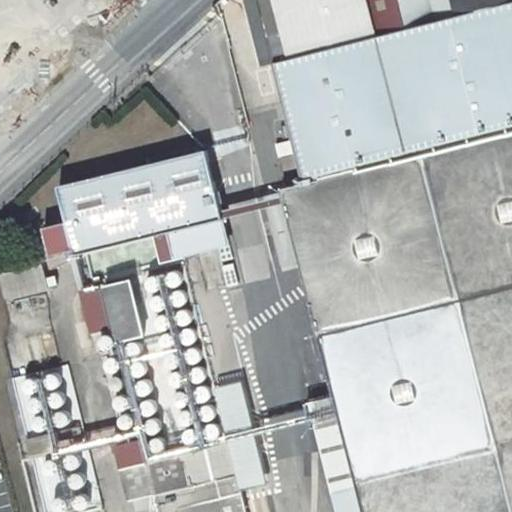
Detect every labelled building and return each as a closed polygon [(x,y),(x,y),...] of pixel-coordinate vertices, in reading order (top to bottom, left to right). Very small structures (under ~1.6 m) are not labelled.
[(107,0),(74,29),(79,35),(118,0),(107,0)] [(273,63),(257,0),(242,0),(260,66),(273,63)] [(281,189),(356,488),(334,493),(338,511),(511,511),(511,0),(257,0),(273,63),(303,184),(281,189)] [(208,151),(61,186),(77,255),(223,220),(208,151)] [(0,276),(0,282),(4,300),(44,290),(38,267),(0,276)] [(131,282),(106,288),(119,344),(143,338),(131,282)] [(35,511),(87,511),(98,510),(70,363),(10,374),(35,511)] [(240,491),(268,485),(241,380),(215,387),(228,442),(236,474),(240,491)] [(228,442),(179,454),(191,504),(221,496),(216,479),(236,474),(228,442)] [(179,454),(147,462),(157,503),(159,511),(245,511),(240,491),(236,474),(216,479),(221,496),(191,504),(179,454)] [(157,503),(147,462),(123,468),(135,510),(157,503)]
